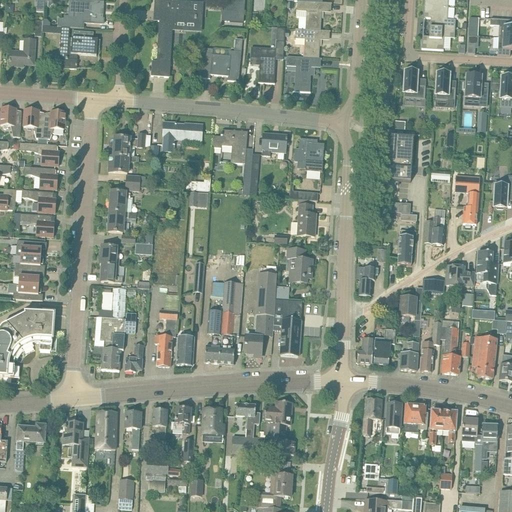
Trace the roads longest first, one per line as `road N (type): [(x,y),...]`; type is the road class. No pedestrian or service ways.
road 1 (residential): [(74,399),(93,98)]
road 2 (tertiary): [(74,399),(342,382)]
road 3 (residential): [(342,121),(118,100)]
road 4 (unclassified): [(343,312),(349,152),(342,121)]
road 5 (unclassified): [(343,312),(368,309),(511,227)]
road 6 (tertiary): [(511,407),(401,384),(342,382)]
road 7 (residential): [(410,0),(409,54),(511,62)]
road 8 (tertiary): [(325,511),(342,382)]
road 9 (unclassified): [(342,121),(354,95),(360,0)]
